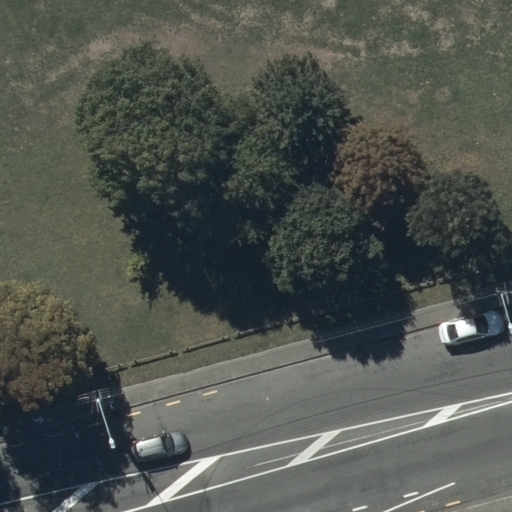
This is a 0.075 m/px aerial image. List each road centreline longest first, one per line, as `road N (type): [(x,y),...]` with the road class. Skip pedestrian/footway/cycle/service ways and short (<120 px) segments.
road 1 (tertiary): [(511,397),(213,473)]
road 2 (tertiary): [(213,473),(65,511)]
